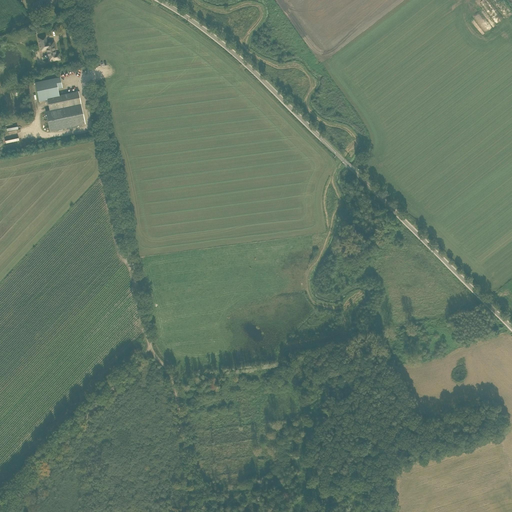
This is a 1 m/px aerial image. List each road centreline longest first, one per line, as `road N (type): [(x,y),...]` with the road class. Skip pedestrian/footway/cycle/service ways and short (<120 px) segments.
road 1 (unclassified): [(511,327),(231,50),(157,0)]
road 2 (unclassified): [(84,0),(78,16),(148,349)]
road 3 (track): [(148,349),(0,504)]
